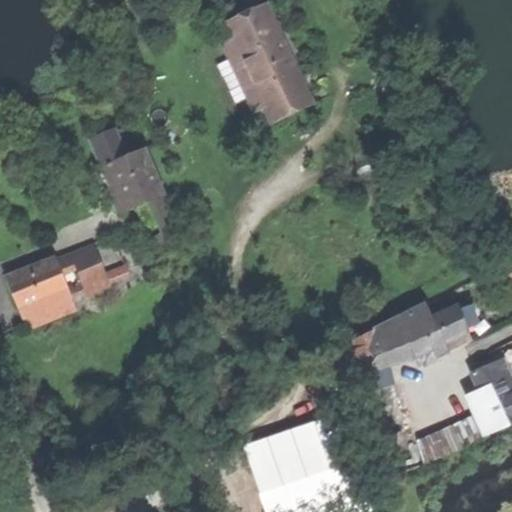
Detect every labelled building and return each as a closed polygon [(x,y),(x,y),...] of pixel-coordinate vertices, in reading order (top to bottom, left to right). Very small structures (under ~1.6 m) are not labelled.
[(229,41),(246,74),(285,55),(262,6),(222,25),(229,41)] [(251,115),(262,109),(246,74),(229,41),(218,46),(251,115)] [(285,55),(246,74),(262,109),(270,125),(310,106),(285,55)] [(100,168),(122,158),(110,130),(88,140),(100,168)] [(122,158),(100,168),(120,215),(148,203),(162,197),(141,150),(122,158)] [(156,222),(170,216),(162,197),(148,203),(156,222)] [(146,237),(157,260),(183,249),(172,226),(146,237)] [(55,266),(7,286),(18,313),(66,292),(102,277),(91,251),(55,266)] [(55,266),(53,261),(4,281),(7,286),(55,266)] [(511,270),(502,275),(511,300),(511,270)] [(66,292),(18,313),(26,332),(74,312),(66,292)] [(388,362),(412,357),(401,331),(422,321),(433,347),(435,346),(446,341),(467,332),(454,303),(425,316),(420,306),(350,341),(385,479),(422,463),(417,442),(414,427),(404,430),(388,362)] [(433,347),(422,321),(401,331),(412,357),(433,347)] [(450,349),(446,341),(435,346),(438,355),(450,349)] [(511,378),(504,359),(481,369),(482,373),(493,368),(506,399),(511,396),(511,378)] [(482,373),(481,369),(479,366),(465,372),(482,409),(474,412),(485,435),(505,426),(498,410),(509,405),(506,399),(493,368),(482,373)] [(505,426),(511,423),(511,396),(506,399),(509,405),(498,410),(505,426)] [(474,412),(417,442),(422,463),(485,435),(474,412)] [(336,414),(251,443),(274,511),(361,511),(368,510),(336,414)] [(43,473),(48,485),(70,476),(65,463),(43,473)]
